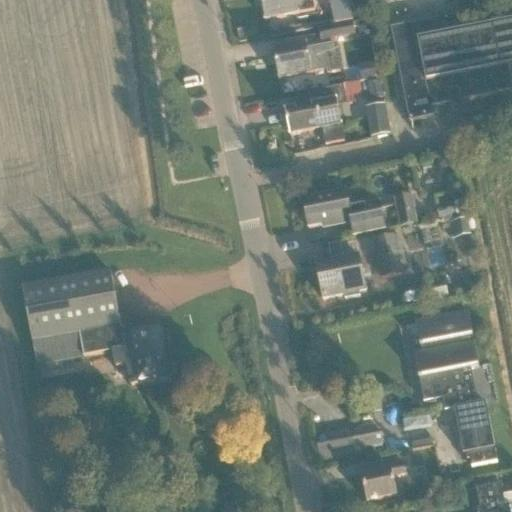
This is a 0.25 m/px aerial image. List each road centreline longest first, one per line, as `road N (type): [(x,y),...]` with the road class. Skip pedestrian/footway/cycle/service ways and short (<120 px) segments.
road 1 (residential): [(303,511),(202,0)]
road 2 (unknown): [(240,180),(462,139),(511,104)]
